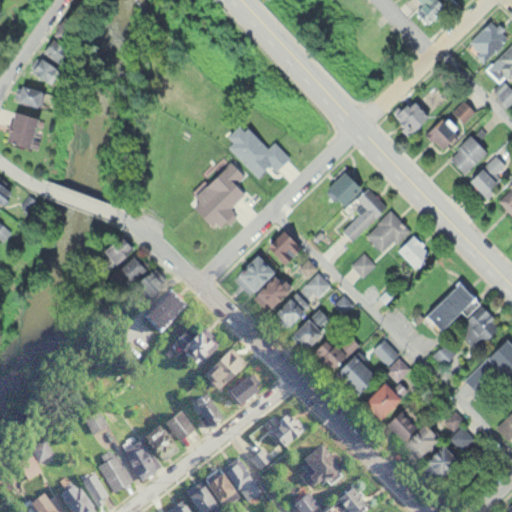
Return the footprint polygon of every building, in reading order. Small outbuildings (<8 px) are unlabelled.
[(423,0),(412,10),(423,23),(443,6),(438,0),(423,0)] [(485,25),(466,43),(483,60),(502,42),(485,25)] [(53,59),(60,47),(42,39),(36,51),(53,59)] [(501,84),(511,72),(511,40),(485,67),(501,84)] [(51,64),(34,55),(25,70),(42,80),(51,64)] [(12,98),(33,105),(39,87),(19,80),(12,98)] [(427,112),(408,94),(389,115),(409,132),(427,112)] [(449,112),(460,124),(475,111),(464,98),(449,112)] [(24,146),(34,116),(10,109),(1,138),(24,146)] [(457,129),(441,114),(424,131),(439,147),(457,129)] [(484,150),(468,134),(446,156),(463,172),(484,150)] [(496,179),(481,164),(466,179),(480,194),(496,179)] [(357,186),(340,170),(319,191),(336,207),(357,186)] [(511,183),(496,199),(511,215),(511,183)] [(385,204),(367,187),(332,222),(350,240),(385,204)] [(407,228),(389,208),(363,234),(382,253),(407,228)] [(0,239),(0,240),(9,230),(0,222),(0,239)] [(281,263),(301,243),(284,226),(264,246),(281,263)] [(110,266),(131,248),(118,233),(98,252),(110,266)] [(412,265),(428,249),(411,233),(396,248),(412,265)] [(375,261),(362,250),(350,264),(363,275),(375,261)] [(161,281),(132,252),(115,269),(144,299),(161,281)] [(249,290),(271,269),(255,253),(233,274),(249,290)] [(308,275),(316,266),(306,257),(298,267),(308,275)] [(305,283),(317,295),(330,283),(318,270),(305,283)] [(252,294),(267,308),(286,288),(272,274),(252,294)] [(437,329),(472,295),(456,279),(421,313),(437,329)] [(136,314),(154,331),(180,304),(162,287),(136,314)] [(272,312),(285,326),(309,304),(296,290),(272,312)] [(344,314),(354,303),(343,293),(333,303),(344,314)] [(475,347),(500,323),(481,304),(457,328),(475,347)] [(330,321),(317,307),(289,333),(301,347),(330,321)] [(174,345),(189,364),(211,347),(196,328),(174,345)] [(325,369),(343,353),(326,334),(308,350),(325,369)] [(479,361),(488,370),(491,368),(507,385),(511,379),(511,345),(503,337),(479,361)] [(199,373),(214,388),(238,364),(223,349),(199,373)] [(331,372),(353,394),(373,374),(351,352),(331,372)] [(235,406),(256,389),(244,374),(223,391),(235,406)] [(401,394),(384,377),(356,404),(373,421),(401,394)] [(217,419),(204,394),(188,402),(201,428),(217,419)] [(511,406),(493,424),(506,438),(511,432),(511,406)] [(383,422),(415,455),(435,436),(420,421),(415,426),(398,407),(383,422)] [(158,422),(176,441),(191,427),(172,408),(158,422)] [(281,447),(300,428),(280,408),(261,427),(281,447)] [(87,429),(93,426),(94,429),(103,425),(94,410),(80,418),(87,429)] [(159,461),(173,447),(153,425),(138,438),(159,461)] [(134,480),(153,470),(137,441),(118,451),(134,480)] [(454,459),(437,442),(420,459),(437,476),(454,459)] [(297,457),(319,488),(338,474),(316,444),(297,457)] [(256,467),(268,459),(259,446),(247,454),(256,467)] [(111,491),(127,482),(108,449),(92,458),(111,491)] [(258,490),(234,456),(200,481),(215,501),(232,489),(242,502),(258,490)] [(91,503),(104,495),(88,469),(75,477),(91,503)] [(71,511),(81,511),(90,500),(61,481),(50,498),(71,511)] [(200,511),(213,503),(195,481),(180,493),(195,511),(200,511)] [(337,511),(342,508),(345,511),(349,511),(360,503),(345,485),(315,511),(337,511)] [(294,511),(300,511),(312,508),(307,491),(290,496),(294,511)] [(56,511),(54,511),(53,511),(38,493),(24,504),(29,511),(56,511)] [(187,511),(179,499),(161,511),(187,511)]
